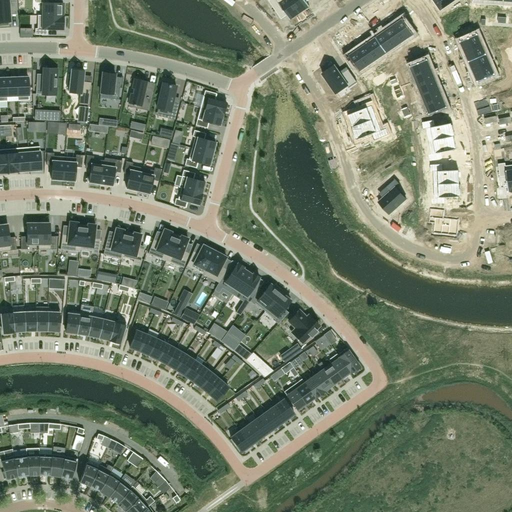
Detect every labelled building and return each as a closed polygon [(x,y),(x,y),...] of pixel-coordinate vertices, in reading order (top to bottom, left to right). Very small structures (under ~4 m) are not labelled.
[(0,0),(0,22),(10,21),(10,15),(9,2),(16,1),(15,0),(0,0)] [(35,0),(36,3),(43,3),(43,15),(38,15),(38,17),(63,17),(63,16),(63,3),(48,3),(47,0),(35,0)] [(269,0),(269,1),(281,19),(287,15),(290,20),(300,13),(290,0),(269,0)] [(290,0),(300,13),(309,6),(307,2),(309,0),(290,0)] [(433,0),(440,10),(454,0),(460,0),(462,1),(462,0),(433,0)] [(35,29),(35,35),(47,35),(47,29),(63,29),(63,17),(38,17),(38,29),(35,29)] [(403,19),(394,25),(405,41),(414,34),(403,19)] [(394,25),(385,31),(396,47),(405,41),(394,25)] [(385,31),(376,37),(387,53),(396,47),(385,31)] [(478,34),(460,41),(465,52),(482,44),(478,34)] [(376,37),(367,43),(378,59),(387,53),(376,37)] [(367,43),(358,49),(369,65),(378,59),(367,43)] [(482,44),(465,52),(469,62),(486,54),(482,44)] [(358,49),(349,56),(360,71),(369,65),(358,49)] [(486,54),(469,62),(473,72),(491,64),(486,54)] [(428,59),(410,66),(414,76),(431,69),(428,59)] [(491,64),(473,72),(478,82),(495,74),(491,64)] [(335,65),(322,74),(336,93),(348,85),(349,87),(357,82),(348,69),(341,74),(335,65)] [(37,72),(36,94),(56,95),(57,69),(43,68),(43,72),(37,72)] [(431,69),(414,76),(418,86),(435,79),(431,69)] [(68,76),(68,84),(70,84),(69,92),(80,94),(79,104),(89,105),(91,82),(83,81),(84,71),(71,70),(71,76),(68,76)] [(103,72),(100,97),(119,99),(120,87),(114,87),(116,73),(114,73),(114,72),(106,70),(106,72),(103,72)] [(17,77),(6,78),(7,101),(8,101),(8,96),(17,96),(17,101),(18,101),(17,77)] [(28,77),(17,77),(18,101),(29,100),(28,77)] [(132,93),(130,103),(141,106),(140,109),(149,111),(154,92),(145,90),(147,82),(135,79),(133,89),(134,89),(133,94),(132,93)] [(435,79),(418,86),(422,95),(439,88),(435,79)] [(162,84),(156,108),(169,111),(168,119),(174,120),(178,102),(173,100),(176,87),(162,84)] [(439,88),(422,95),(426,105),(443,97),(439,88)] [(205,91),(200,108),(223,114),(226,103),(215,99),(216,94),(205,91)] [(443,97),(426,105),(429,114),(447,107),(443,97)] [(362,109),(347,115),(352,127),(377,118),(372,106),(375,105),(374,104),(372,98),(360,103),(362,109)] [(200,108),(196,125),(207,128),(209,122),(220,126),(223,114),(200,108)] [(51,112),(50,121),(59,121),(60,112),(51,112)] [(353,129),(352,130),(356,140),(357,139),(357,140),(372,134),(375,140),(387,136),(389,135),(386,128),(381,130),(377,118),(352,127),(353,129)] [(434,120),(422,122),(423,129),(426,129),(428,141),(454,136),(454,135),(455,135),(453,124),(452,125),(452,123),(436,126),(434,120)] [(195,137),(192,148),(213,154),(216,142),(204,139),(206,133),(194,130),(193,136),(195,137)] [(173,136),(172,142),(179,144),(181,138),(173,136)] [(431,154),(428,155),(430,161),(442,159),(441,153),(457,149),(454,136),(428,141),(431,154)] [(365,155),(359,157),(361,165),(360,165),(363,173),(364,172),(367,180),(381,175),(377,162),(384,159),(378,143),(363,149),(365,155)] [(28,147),(17,148),(19,171),(30,171),(28,147)] [(39,147),(28,147),(30,171),(41,170),(39,147)] [(17,148),(7,149),(8,172),(19,171),(17,148)] [(186,159),(185,165),(196,168),(198,162),(210,165),(213,154),(192,148),(189,160),(186,159)] [(7,149),(0,149),(0,172),(8,172),(7,149)] [(47,153),(46,165),(52,165),(51,179),(63,180),(65,157),(54,156),(54,153),(47,153)] [(65,157),(63,180),(75,181),(76,167),(82,168),(83,155),(76,155),(76,158),(65,157)] [(87,155),(85,167),(91,168),(89,182),(101,184),(104,161),(93,159),(94,156),(87,155)] [(104,161),(101,184),(112,186),(114,172),(120,173),(122,161),(104,158),(104,161)] [(126,161),(124,173),(129,175),(126,188),(138,191),(142,172),(143,168),(132,166),(133,163),(126,161)] [(505,163),(498,164),(500,177),(506,176),(508,192),(510,192),(510,193),(511,192),(511,165),(506,166),(505,163)] [(443,164),(430,164),(430,172),(433,171),(433,184),(460,183),(460,178),(461,178),(461,172),(459,172),(459,170),(443,170),(443,164)] [(138,191),(137,192),(149,195),(152,181),(158,183),(161,171),(155,170),(153,175),(142,172),(138,191)] [(184,177),(181,188),(183,189),(202,194),(205,182),(193,179),(195,173),(183,170),(182,176),(184,177)] [(390,192),(379,202),(389,214),(406,199),(396,188),(400,184),(395,179),(386,187),(390,192)] [(434,198),(431,198),(432,205),(444,204),(444,198),(454,197),(460,197),(460,195),(461,195),(461,184),(460,184),(460,183),(433,184),(434,198)] [(175,199),(174,205),(185,208),(187,202),(199,205),(202,194),(183,189),(180,200),(175,199)] [(430,209),(429,223),(434,223),(433,233),(457,236),(459,220),(443,218),(444,210),(430,209)] [(77,223),(70,222),(68,235),(62,234),(60,250),(79,252),(82,225),(77,225),(77,223)] [(21,237),(21,249),(28,249),(28,245),(38,244),(38,249),(38,223),(27,223),(27,237),(21,237)] [(38,223),(38,249),(56,249),(56,236),(50,237),(50,223),(38,223)] [(8,224),(0,225),(0,251),(17,250),(15,237),(9,238),(8,224)] [(82,225),(79,252),(80,252),(80,249),(91,251),(91,253),(98,254),(100,239),(94,238),(95,225),(88,224),(88,226),(82,225)] [(123,230),(116,228),(113,241),(107,239),(103,254),(122,259),(128,233),(123,232),(123,230)] [(156,254),(167,258),(175,236),(170,234),(171,232),(164,229),(159,241),(154,239),(148,254),(155,256),(156,254)] [(133,262),(140,264),(144,249),(138,247),(141,235),(134,233),(133,235),(128,233),(122,259),(123,257),(134,260),(133,262)] [(188,239),(181,236),(180,238),(175,236),(167,258),(166,261),(183,267),(189,253),(183,251),(188,239)] [(203,274),(215,251),(213,250),(213,248),(206,244),(205,246),(203,245),(198,254),(193,252),(187,266),(203,274)] [(215,251),(203,274),(219,283),(225,272),(225,271),(226,269),(221,266),(226,257),(224,256),(225,254),(217,250),(217,252),(215,251)] [(222,288),(232,295),(247,272),(243,269),(244,267),(237,263),(229,275),(225,272),(219,283),(214,290),(219,293),(222,288)] [(252,275),(247,272),(232,295),(243,302),(236,312),(240,315),(250,302),(256,292),(251,289),(259,277),(253,273),(252,275)] [(250,302),(254,305),(255,304),(265,311),(282,291),(274,285),(273,286),(270,284),(263,292),(259,289),(256,292),(250,302)] [(284,309),(291,300),(288,298),(289,296),(282,291),(265,311),(274,319),(273,320),(278,324),(288,312),(284,309)] [(24,305),(12,306),(12,313),(14,332),(25,331),(24,312),(24,305)] [(36,312),(24,312),(25,331),(36,331),(36,307),(36,312)] [(36,307),(36,331),(47,331),(48,307),(36,307)] [(48,307),(47,331),(59,332),(60,310),(48,309),(48,307)] [(299,310),(288,321),(296,328),(291,332),(302,343),(309,335),(311,337),(316,331),(315,330),(319,326),(308,315),(306,317),(299,310)] [(68,311),(66,332),(77,334),(80,312),(68,311)] [(80,312),(77,334),(88,335),(92,314),(80,312)] [(3,333),(14,332),(12,313),(1,314),(3,333)] [(92,314),(88,335),(98,338),(103,317),(102,319),(92,317),(92,314)] [(103,317),(98,338),(109,340),(115,320),(103,317)] [(115,320),(109,340),(120,344),(126,323),(115,320)] [(139,351),(146,335),(136,330),(129,347),(139,351)] [(227,333),(221,341),(233,350),(240,342),(227,333)] [(146,335),(139,351),(149,355),(156,339),(146,335)] [(323,335),(315,341),(320,348),(328,342),(323,335)] [(156,339),(149,355),(158,360),(166,344),(156,339)] [(158,360),(167,364),(176,349),(166,344),(158,360)] [(297,344),(280,356),(285,362),(302,351),(297,344)] [(312,348),(308,351),(312,357),(317,354),(312,348)] [(176,349),(167,364),(176,370),(185,354),(176,349)] [(348,350),(339,357),(340,358),(350,372),(351,373),(360,367),(348,350)] [(185,354),(176,370),(184,375),(194,360),(185,354)] [(340,358),(331,364),(341,378),(350,372),(340,358)] [(203,367),(194,360),(184,375),(193,381),(203,367)] [(289,364),(282,369),(286,374),(293,369),(289,364)] [(341,378),(331,364),(322,370),(332,385),(341,378)] [(203,367),(193,381),(201,387),(212,373),(203,367)] [(332,385),(322,370),(313,377),(324,391),(332,385)] [(212,373),(201,387),(208,394),(220,380),(212,373)] [(324,391),(313,377),(304,383),(315,397),(324,391)] [(208,394),(216,401),(228,388),(220,380),(208,394)] [(304,383),(296,389),(306,404),(315,397),(304,383)] [(296,389),(287,396),(297,410),(306,404),(296,389)] [(275,406),(285,420),(294,414),(284,399),(275,406)] [(285,420),(275,406),(266,412),(276,426),(285,420)] [(266,412),(257,418),(268,433),(276,426),(266,412)] [(249,424),(259,439),(268,433),(257,418),(249,424)] [(240,431),(250,445),(259,439),(249,424),(240,431)] [(241,452),(250,445),(240,431),(231,437),(241,452)] [(108,447),(113,450),(117,442),(111,440),(108,447)] [(39,448),(26,448),(26,454),(28,475),(39,475),(39,454),(39,448)] [(6,479),(17,477),(14,456),(5,458),(3,451),(0,451),(0,459),(0,460),(4,472),(2,472),(4,479),(6,478),(6,479)] [(127,460),(132,464),(138,456),(133,452),(127,460)] [(26,454),(14,456),(17,477),(28,475),(26,454)] [(52,454),(39,454),(39,475),(50,475),(52,454)] [(64,456),(52,454),(50,475),(60,477),(64,456)] [(77,459),(64,456),(60,477),(71,479),(77,459)] [(143,459),(138,456),(132,464),(137,467),(143,459)] [(79,482),(89,486),(98,467),(87,462),(79,482)] [(98,467),(89,486),(99,491),(110,473),(113,468),(108,465),(106,468),(100,465),(98,467)] [(155,482),(161,476),(157,472),(150,478),(155,482)] [(99,491),(108,497),(120,480),(110,473),(99,491)] [(165,480),(161,476),(155,482),(159,486),(165,480)] [(120,480),(108,497),(117,504),(131,488),(120,480)] [(131,488),(117,504),(124,511),(142,495),(132,486),(131,488)] [(142,495),(124,511),(125,511),(140,511),(148,506),(154,501),(150,496),(146,500),(142,495)]
